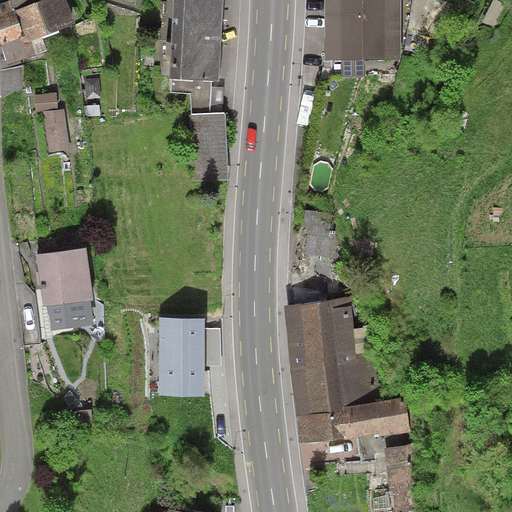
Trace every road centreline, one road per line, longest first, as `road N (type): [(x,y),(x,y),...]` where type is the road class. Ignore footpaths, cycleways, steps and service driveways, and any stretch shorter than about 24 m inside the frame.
road 1 (primary): [(273,0),(253,291),(275,511)]
road 2 (residential): [(0,308),(19,468),(0,511)]
